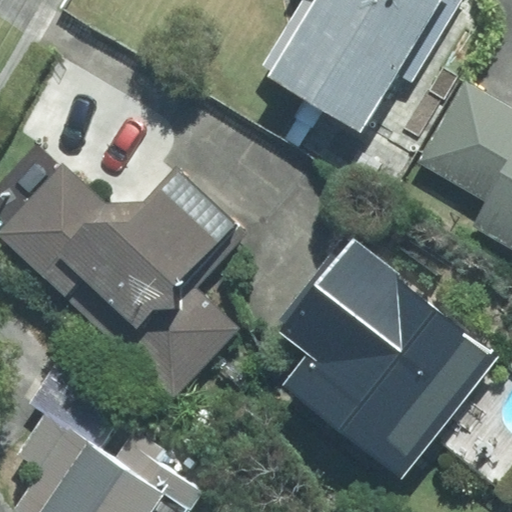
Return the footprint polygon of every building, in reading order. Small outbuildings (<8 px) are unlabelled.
[(378,131),(456,0),(328,0),(284,76),(378,131)] [(458,75),(440,64),(427,89),(444,100),(458,75)] [(511,102),(469,78),(422,162),(493,200),(478,225),(511,244),(511,102)] [(114,200),(70,160),(3,231),(180,394),(246,323),(203,284),(255,228),(188,166),(160,197),(114,200)] [(415,478),(511,354),(420,282),(422,279),(367,236),(292,331),(319,352),(294,384),(415,478)] [(21,511),(188,511),(204,488),(167,465),(173,455),(143,433),(128,458),(110,446),(137,402),(65,356),(32,408),(48,417),(22,458),(47,475),(21,511)]
